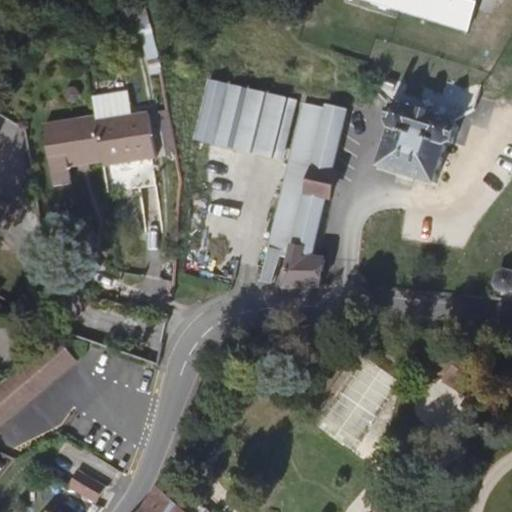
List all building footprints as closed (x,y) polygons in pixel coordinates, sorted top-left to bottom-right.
[(419,0),(486,20),(492,0),(419,0)] [(283,146),(295,91),(297,82),(221,63),(206,127),(283,146)] [(445,172),(459,134),(466,130),(472,116),(466,107),(421,92),(410,73),(395,81),(403,96),(400,111),(403,119),(391,154),(445,172)] [(297,82),(295,91),(283,146),(292,148),(305,95),(307,85),(297,82)] [(354,159),(346,157),(361,94),(340,89),(338,95),(314,89),(312,97),(278,237),(272,264),(281,267),(287,245),(294,244),(297,246),(295,275),(329,274),(336,245),(326,242),(340,186),(347,186),(354,159)] [(113,158),(169,147),(160,102),(103,112),(112,154),(113,158)] [(61,163),(112,154),(103,112),(103,110),(54,119),(61,163)] [(0,379),(0,417),(84,347),(66,324),(0,379)] [(506,373),(491,363),(501,350),(476,332),(457,361),(481,378),(474,388),(488,398),(506,373)] [(113,495),(120,477),(87,465),(83,474),(80,483),(113,495)] [(181,511),(158,488),(145,510),(142,511),(181,511)] [(410,511),(413,508),(390,492),(376,511),(410,511)] [(74,511),(61,499),(48,511),(74,511)]
